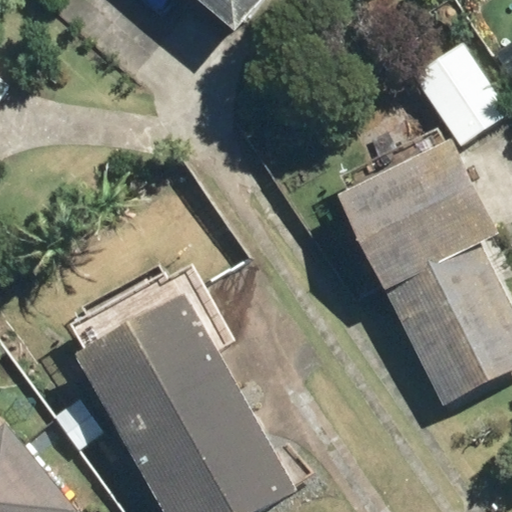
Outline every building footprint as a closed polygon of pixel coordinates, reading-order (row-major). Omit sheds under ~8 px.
[(190,0),(244,45),(282,0),(190,0)] [(511,116),(468,50),(419,83),(466,153),(511,122),(511,116)] [(461,154),(347,210),(449,414),(511,383),(511,298),(491,256),(507,248),(461,154)] [(194,309),(84,370),(164,511),(290,511),(305,504),(194,309)] [(0,511),(74,511),(18,442),(0,455),(0,511)]
